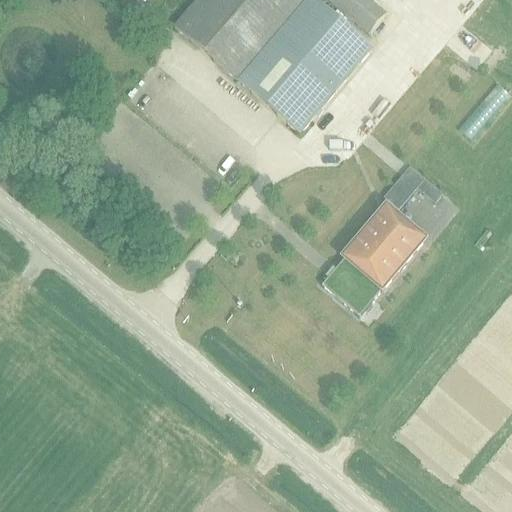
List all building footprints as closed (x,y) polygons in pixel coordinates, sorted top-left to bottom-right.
[(371,53),(307,0),(202,0),(175,33),(300,138),(371,53)] [(388,18),(366,0),(322,0),(370,39),(388,18)] [(410,170),(384,200),(398,213),(424,183),(410,170)] [(344,261),(345,262),(335,273),(333,271),(326,278),(329,280),(321,288),(358,320),(381,292),(382,293),(425,243),(387,210),(344,261)] [(371,487),(366,495),(384,507),(389,499),(371,487)]
